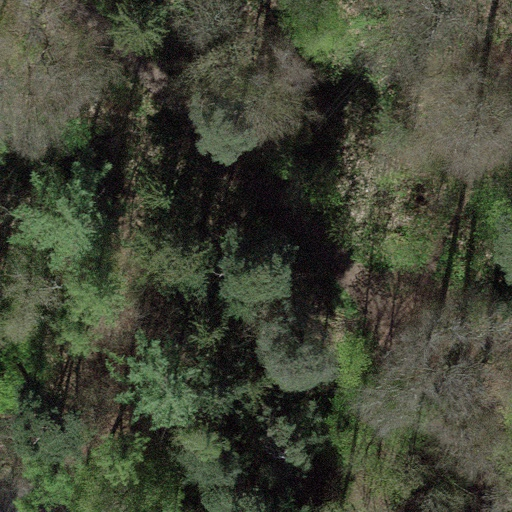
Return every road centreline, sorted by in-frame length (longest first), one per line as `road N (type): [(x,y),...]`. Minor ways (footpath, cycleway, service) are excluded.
road 1 (track): [(66,0),(464,401),(511,498)]
road 2 (track): [(0,502),(142,511)]
